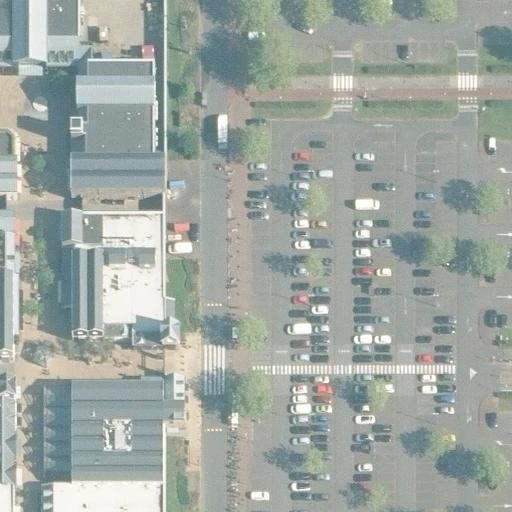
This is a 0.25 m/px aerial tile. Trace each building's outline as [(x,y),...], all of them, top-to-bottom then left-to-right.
[(0,0),(0,62),(23,63),(23,64),(26,64),(26,61),(51,61),(51,64),(55,64),(55,62),(64,62),(86,63),(100,63),(100,37),(88,37),(88,0),(0,0)] [(79,185),(79,191),(173,191),(174,191),(174,157),(163,157),(163,63),(100,63),(86,63),(86,80),(85,80),(85,85),(85,104),(85,108),(87,109),(87,124),(79,124),(79,162),(79,185)] [(0,191),(24,191),(24,172),(24,156),(23,156),(23,137),(22,133),(16,127),(12,126),(0,125),(0,191)] [(0,352),(9,353),(16,353),(22,353),(22,330),(26,330),(26,271),(22,271),(22,210),(0,210),(0,352)] [(70,210),(70,303),(81,303),(81,333),(99,333),(99,335),(106,335),(106,333),(111,333),(140,333),(140,341),(171,341),(171,342),(173,342),(187,342),(187,341),(187,326),(182,326),(182,295),(173,295),(173,291),(173,273),(176,273),(176,271),(173,271),(173,250),(173,210),(70,210)] [(50,487),(48,487),(48,494),(50,494),(50,500),(48,500),(48,507),(50,507),(49,511),(175,511),(176,511),(173,511),(173,482),(173,422),(193,422),(193,402),(191,402),(191,381),(191,373),(173,373),(150,373),(150,381),(149,381),(141,381),(111,381),(93,381),(93,379),(86,379),(86,381),(80,381),(80,405),(78,405),(78,412),(80,412),(80,422),(80,481),(65,481),(65,479),(58,479),(58,481),(50,481),(50,487)] [(0,511),(21,511),(22,509),(24,509),(24,503),(22,503),(22,487),(22,484),(23,484),(23,456),(22,456),(22,447),(23,447),(23,426),(22,426),(22,417),(23,417),(23,407),(22,407),(22,404),(23,404),(24,394),(22,394),(22,391),(24,391),(24,376),(7,376),(7,383),(0,383),(0,511)]
